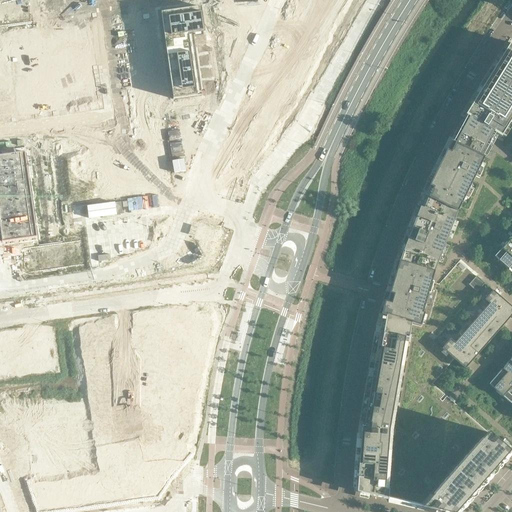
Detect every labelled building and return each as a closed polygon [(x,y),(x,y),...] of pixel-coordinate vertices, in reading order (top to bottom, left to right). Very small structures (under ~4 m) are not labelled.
[(162,13),(161,13),(161,14),(162,14),(163,25),(162,25),(163,26),(165,37),(164,37),(164,38),(167,38),(168,49),(166,49),(166,51),(168,50),(170,61),(168,61),(168,63),(170,63),(171,73),(169,74),(170,75),(172,75),(173,85),(171,86),(171,87),(173,87),(175,98),(173,98),(173,99),(201,95),(200,94),(199,94),(197,83),(199,83),(199,82),(197,82),(195,71),(197,71),(197,70),(195,70),(194,59),(196,59),(195,57),(193,58),(192,47),(194,47),(194,45),(190,46),(189,35),(188,34),(193,33),(193,34),(194,34),(201,32),(203,32),(203,33),(204,33),(204,32),(205,32),(201,8),(201,7),(199,7),(199,8),(191,9),(191,8),(190,9),(182,11),(182,10),(180,10),(180,11),(172,12),(172,11),(170,11),(170,12),(162,13)] [(92,22),(33,31),(45,118),(104,109),(92,22)] [(511,120),(511,43),(466,116),(469,118),(494,133),(501,138),(511,120)] [(426,194),(459,211),(487,155),(483,153),(489,143),(494,133),(469,118),(464,129),(457,141),(453,139),(426,194)] [(0,242),(2,243),(37,238),(25,153),(0,155),(0,242)] [(184,159),(172,161),(174,173),(186,171),(184,159)] [(449,233),(455,218),(456,216),(457,213),(424,196),(399,261),(434,272),(437,264),(438,262),(445,243),(446,242),(447,241),(449,233)] [(502,249),(511,258),(511,244),(508,241),(502,249)] [(494,257),(511,272),(511,258),(502,249),(494,257)] [(432,289),(433,283),(432,282),(434,272),(399,261),(397,261),(396,263),(399,263),(396,272),(394,271),(393,273),(396,273),(384,315),(383,316),(386,316),(411,324),(421,327),(423,319),(424,314),(423,313),(428,294),(430,295),(432,289)] [(476,276),(476,277),(475,276),(459,262),(439,284),(433,283),(432,289),(430,295),(428,294),(423,313),(424,314),(423,319),(421,327),(435,340),(477,292),(485,283),(476,276)] [(478,355),(504,325),(511,315),(511,307),(493,291),(485,300),(489,304),(479,316),(455,343),(450,339),(442,348),(454,359),(465,369),(466,368),(467,367),(473,360),(475,358),(478,355)] [(6,307),(0,307),(0,401),(40,396),(40,395),(41,395),(40,390),(39,390),(37,376),(38,376),(37,371),(37,370),(36,370),(30,371),(27,372),(27,371),(24,372),(22,359),(34,357),(35,357),(35,358),(36,358),(36,359),(55,357),(55,355),(55,354),(56,353),(56,352),(57,352),(50,303),(6,309),(6,307)] [(367,428),(360,493),(388,499),(388,502),(388,503),(402,506),(428,511),(437,511),(438,511),(442,511),(446,511),(451,507),(453,510),(456,511),(457,511),(498,466),(500,467),(511,453),(511,448),(494,432),(492,435),(461,408),(464,406),(455,398),(452,395),(449,398),(430,381),(436,375),(438,377),(449,365),(447,363),(452,356),(435,340),(421,327),(411,324),(386,316),(383,316),(382,315),(379,327),(378,330),(377,334),(382,335),(368,409),(370,409),(367,428)] [(503,369),(511,376),(511,363),(510,361),(503,369)] [(496,376),(510,389),(511,387),(511,376),(503,369),(496,376)] [(489,384),(511,403),(511,401),(511,395),(508,392),(510,389),(496,376),(489,384)] [(89,429),(4,439),(26,508),(96,500),(93,476),(95,476),(89,429)]
